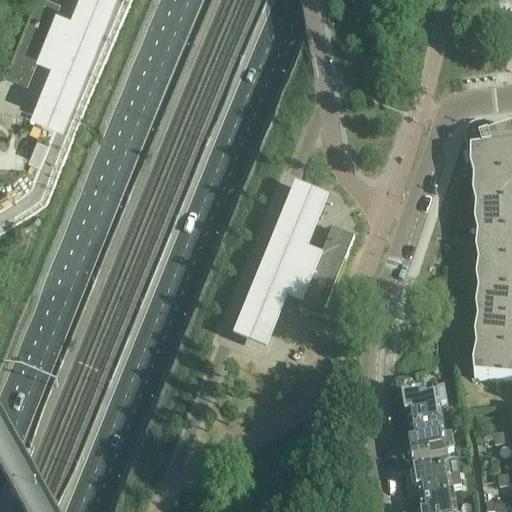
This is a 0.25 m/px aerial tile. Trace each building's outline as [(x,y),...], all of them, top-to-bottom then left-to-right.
[(39,53),(59,3),(51,0),(33,0),(3,75),(26,84),(39,53)] [(74,0),(72,8),(59,3),(39,53),(51,58),(30,110),(64,123),(113,0),(74,0)] [(511,133),(503,136),(498,133),(494,130),(488,126),(486,125),(484,124),(481,124),(478,124),(476,125),(473,126),(472,127),(469,129),(468,130),(466,132),(465,133),(465,135),(464,137),(464,138),(464,140),(464,142),(464,143),(464,144),(465,146),(465,148),(466,149),(467,151),(468,152),(470,154),(470,155),(472,171),(471,171),(474,183),(476,199),(474,199),(473,199),(477,212),(479,211),(511,208),(511,133)] [(287,303),(301,309),(321,260),(307,254),(328,203),(295,189),(232,342),(265,355),(287,303)] [(511,208),(479,211),(480,227),(476,227),(475,228),(478,240),(481,239),(511,238),(511,208)] [(322,322),(355,242),(354,241),(332,232),(321,260),(301,309),(299,313),(322,322)] [(511,238),(481,239),(481,256),(477,256),(476,256),(479,268),(482,268),(511,267),(511,238)] [(511,267),(482,268),(482,284),(478,284),(476,284),(479,297),(482,296),(511,296),(511,267)] [(511,326),(511,296),(482,296),(481,313),(477,312),(476,313),(478,325),(481,325),(511,326)] [(511,326),(481,325),(480,341),(476,341),(475,341),(477,353),(479,353),(511,355),(511,326)] [(511,355),(479,353),(478,369),(474,369),(473,369),(475,381),(511,384),(511,355)] [(400,382),(402,399),(438,394),(437,383),(436,380),(436,377),(400,382)] [(444,393),(438,394),(441,410),(447,409),(444,393)] [(443,426),(441,410),(438,394),(402,399),(405,417),(407,417),(409,431),(443,426)] [(448,458),(448,457),(445,441),(443,426),(409,431),(411,445),(409,445),(412,463),(416,462),(426,461),(448,458)] [(452,440),(445,441),(448,457),(454,456),(452,440)] [(457,467),(449,469),(453,496),(461,495),(457,467)] [(454,499),(453,496),(449,469),(449,468),(428,471),(418,473),(414,473),(414,475),(413,475),(411,479),(412,488),(416,492),(417,492),(417,493),(418,493),(420,505),(454,499)] [(456,511),(454,499),(420,505),(421,511),(456,511)]
